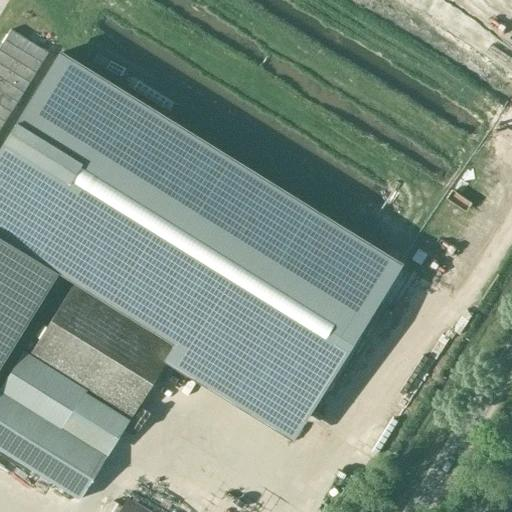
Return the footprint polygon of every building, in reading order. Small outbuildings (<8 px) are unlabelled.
[(0,230),(304,419),(399,265),(57,53),(0,145),(0,230)] [(375,145),(222,64),(223,62),(212,56),(198,84),(362,171),(375,145)] [(336,125),(444,184),(454,167),(379,127),(389,109),(372,100),(365,112),(348,103),(336,125)] [(0,364),(60,268),(0,230),(0,364)] [(173,348),(70,285),(28,354),(22,350),(0,384),(0,450),(78,499),(129,418),(86,390),(130,417),(173,348)] [(117,511),(149,511),(126,498),(117,511)]
